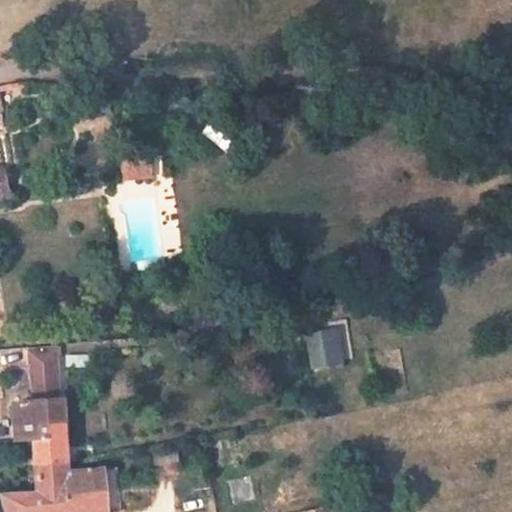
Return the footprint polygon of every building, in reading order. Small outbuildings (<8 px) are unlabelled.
[(120,156),(120,179),(151,179),(152,157),(120,156)] [(0,221),(0,245),(12,244),(6,220),(0,221)] [(307,365),(341,366),(341,325),(308,324),(307,365)] [(29,394),(61,392),(58,345),(26,347),(29,394)] [(60,489),(57,429),(31,434),(32,468),(39,471),(41,488),(60,489)] [(41,488),(39,471),(32,468),(22,469),(22,499),(35,499),(41,499),(41,488)] [(61,511),(61,499),(41,499),(35,499),(35,511),(61,511)]
